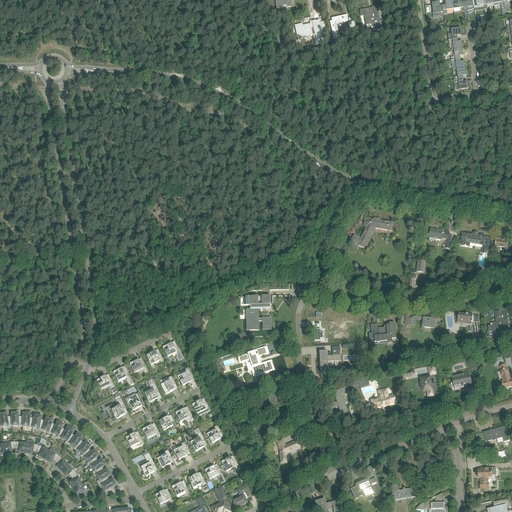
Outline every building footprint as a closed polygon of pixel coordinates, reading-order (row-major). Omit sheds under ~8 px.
[(275,0),(276,8),(290,7),(292,6),(291,0),(293,0),(275,0)] [(459,0),(457,0),(453,1),(454,9),(461,8),(461,12),(464,12),(463,3),(460,3),(459,0)] [(465,0),(466,3),(463,3),(464,12),(468,11),(474,9),(474,7),(473,0),(465,0)] [(480,0),(473,0),(474,7),(474,9),(474,10),(482,9),(485,9),(484,8),(483,0),(480,1),(480,0)] [(486,1),(484,2),(484,8),(485,9),(485,12),(487,12),(487,10),(488,10),(488,7),(494,6),(494,4),(493,0),(486,0),(486,1)] [(511,0),(503,0),(504,2),(505,6),(505,7),(505,11),(506,13),(511,12),(510,5),(511,4),(510,1),(511,1),(511,0)] [(446,5),(443,6),(443,7),(444,15),(448,14),(447,10),(454,9),(453,1),(449,1),(448,1),(445,2),(446,5)] [(434,12),(432,12),(433,16),(433,18),(442,17),(441,15),(444,15),(443,7),(440,8),(440,7),(440,6),(440,3),(437,3),(435,3),(432,3),(434,12)] [(369,9),(360,10),(361,16),(364,16),(366,22),(366,24),(371,23),(371,26),(375,25),(376,29),(381,29),(382,35),(386,34),(384,26),(380,26),(380,23),(380,21),(378,11),(377,6),(372,7),(372,8),(372,9),(369,10),(369,9)] [(330,22),(331,26),(334,40),(340,39),(336,24),(344,22),(348,21),(348,20),(347,15),(331,18),(332,21),(332,22),(330,22)] [(302,24),(295,26),(296,32),(297,32),(298,37),(304,36),(307,35),(307,36),(311,35),(311,36),(313,35),(315,35),(315,37),(316,37),(316,41),(317,43),(317,44),(317,45),(324,43),(322,33),(323,33),(322,28),(322,27),(320,28),(320,27),(321,26),(321,23),(320,20),(319,20),(316,21),(315,21),(312,22),(312,25),(311,25),(309,26),(307,26),(306,26),(304,27),(303,27),(303,26),(302,24)] [(452,33),(448,34),(449,37),(449,40),(458,39),(457,36),(461,36),(460,28),(458,29),(455,29),(452,29),(452,33)] [(280,34),(276,35),(279,48),(281,47),(282,49),(284,48),(284,47),(280,34)] [(458,39),(449,40),(449,43),(452,43),(453,50),(454,50),(463,49),(462,45),(463,45),(463,44),(462,44),(462,41),(458,42),(458,39)] [(455,57),(451,57),(452,60),(459,59),(461,59),(460,56),(464,56),(463,49),(454,50),(455,57)] [(459,59),(452,60),(452,61),(452,64),(453,71),(453,70),(457,70),(466,69),(465,65),(466,65),(465,64),(465,62),(461,62),(461,59),(459,59)] [(458,77),(454,77),(454,79),(454,81),(459,80),(462,79),(463,79),(463,76),(467,76),(466,69),(457,70),(458,74),(458,77)] [(459,80),(454,81),(455,84),(456,84),(456,87),(459,87),(460,90),(469,89),(468,85),(468,84),(468,82),(464,82),(463,79),(462,79),(459,80)] [(379,221),(379,219),(374,218),(374,220),(367,219),(365,226),(366,227),(361,239),(354,236),(350,245),(358,249),(359,246),(364,248),(366,243),(373,228),(391,231),(392,228),(393,223),(379,221)] [(447,236),(442,235),(443,231),(431,229),(430,238),(442,240),(442,239),(447,240),(446,248),(451,249),(453,236),(447,235),(447,236)] [(489,243),(484,243),(484,241),(481,241),(482,236),(462,234),(461,243),(462,243),(462,246),(470,247),(471,243),(483,245),(481,254),(488,254),(489,243)] [(511,254),(511,246),(508,246),(509,241),(502,240),(502,239),(496,239),(495,247),(504,248),(503,252),(511,253),(511,254)] [(425,273),(426,261),(418,260),(417,265),(417,268),(417,272),(425,273)] [(417,280),(417,273),(411,273),(410,282),(409,287),(413,287),(415,288),(416,280),(417,280)] [(258,297),(249,297),(249,302),(249,305),(249,306),(250,306),(250,309),(250,310),(250,327),(258,326),(259,326),(259,322),(262,321),(263,326),(271,326),(271,317),(262,318),(262,319),(259,319),(258,309),(270,309),(270,305),(271,305),(270,296),(262,297),(262,302),(262,305),(258,305),(258,297)] [(508,326),(507,314),(507,309),(500,310),(500,311),(495,312),(496,323),(492,323),(492,326),(489,327),(489,331),(493,331),(493,333),(500,332),(503,330),(504,332),(511,332),(510,325),(508,326)] [(459,313),(457,324),(462,324),(462,325),(462,324),(472,326),(473,332),(473,331),(473,336),(475,335),(476,337),(481,337),(479,321),(473,320),(473,315),(468,315),(469,314),(467,314),(466,314),(459,313)] [(329,315),(327,322),(351,327),(349,343),(357,343),(357,340),(362,341),(364,323),(351,322),(352,319),(344,317),(344,318),(329,315)] [(435,319),(413,316),(413,318),(406,317),(405,325),(415,326),(416,319),(424,320),(423,326),(435,327),(435,319)] [(371,333),(369,333),(369,339),(374,339),(375,343),(377,342),(377,344),(379,344),(379,342),(387,341),(388,343),(392,343),(391,339),(396,338),(395,327),(394,322),(389,323),(389,325),(389,327),(386,328),(384,328),(379,328),(379,329),(378,329),(377,324),(371,325),(371,330),(371,333)] [(174,348),(172,344),(172,343),(169,344),(163,347),(168,357),(175,353),(179,361),(181,360),(182,362),(184,361),(184,359),(177,346),(174,348)] [(326,354),(320,354),(321,369),(327,369),(327,368),(327,361),(340,360),(340,352),(340,346),(332,347),(332,353),(332,356),(327,356),(326,356),(326,354)] [(248,354),(237,357),(238,360),(243,362),(250,360),(251,363),(247,365),(249,372),(252,371),(253,376),(256,375),(260,374),(261,375),(264,374),(264,372),(268,371),(273,369),(270,362),(270,361),(261,364),(259,357),(264,355),(262,349),(257,351),(254,352),(248,354)] [(158,356),(156,352),(155,351),(146,356),(151,365),(160,361),(161,363),(164,362),(161,355),(158,356)] [(136,361),(130,364),(132,368),(135,373),(139,371),(143,369),(144,372),(148,370),(147,367),(144,363),(142,364),(141,364),(139,361),(139,359),(136,361)] [(475,359),(468,360),(470,368),(477,367),(475,359)] [(502,383),(497,384),(499,390),(503,389),(504,389),(505,390),(509,389),(509,388),(511,387),(511,383),(511,379),(510,380),(509,377),(510,377),(508,369),(507,370),(506,365),(500,366),(501,371),(500,371),(503,379),(504,379),(504,381),(502,382),(502,383)] [(125,373),(123,369),(122,368),(113,372),(118,382),(125,378),(129,386),(134,384),(128,371),(125,373)] [(182,386),(189,383),(191,382),(189,377),(192,375),(188,368),(185,370),(186,372),(178,377),(182,386)] [(404,372),(399,373),(401,381),(406,380),(405,378),(415,376),(414,371),(404,373),(404,372)] [(473,386),(472,385),(473,385),(470,372),(453,376),(455,388),(454,388),(454,389),(463,387),(464,387),(464,386),(468,386),(468,389),(469,389),(468,387),(473,386)] [(108,381),(106,377),(106,376),(97,381),(101,390),(109,386),(113,394),(115,393),(116,395),(119,394),(111,379),(108,381)] [(170,381),(161,385),(163,390),(166,394),(172,391),(175,390),(174,389),(172,385),(175,384),(172,376),(168,378),(170,381)] [(430,378),(421,379),(422,382),(420,383),(421,389),(423,388),(423,389),(423,388),(423,389),(424,391),(426,391),(427,390),(428,391),(429,396),(431,396),(433,396),(431,387),(432,387),(430,380),(430,378)] [(149,403),(156,400),(158,398),(156,393),(159,392),(152,379),(148,382),(152,390),(144,393),(149,403)] [(358,381),(352,383),(354,391),(355,390),(356,395),(362,393),(360,389),(358,382),(358,381)] [(334,403),(328,405),(330,410),(338,407),(340,406),(343,414),(347,412),(345,404),(344,403),(347,402),(347,403),(351,402),(349,397),(348,393),(346,387),(342,389),(339,389),(340,390),(338,390),(334,392),(337,402),(336,402),(335,402),(335,403),(334,403)] [(396,401),(397,400),(397,398),(397,397),(396,396),(395,395),(388,397),(386,389),(381,391),(382,396),(379,397),(380,398),(371,400),(372,408),(380,406),(380,407),(384,406),(393,404),(393,401),(396,401)] [(270,404),(264,406),(265,410),(272,408),(276,407),(275,401),(283,398),(281,391),(267,395),(270,403),(270,404)] [(133,411),(139,408),(142,407),(139,402),(142,400),(139,393),(130,397),(131,400),(128,402),(133,411)] [(116,408),(111,410),(116,419),(123,416),(125,415),(125,414),(123,410),(125,409),(126,408),(123,404),(120,396),(118,394),(116,395),(114,396),(115,398),(114,398),(118,406),(116,408)] [(204,405),(202,401),(201,400),(192,405),(197,414),(198,414),(199,416),(210,411),(207,404),(204,405)] [(187,413),(185,410),(185,409),(176,413),(180,423),(184,421),(185,423),(194,419),(190,412),(187,413)] [(13,413),(12,413),(12,416),(12,417),(12,426),(18,426),(18,427),(23,427),(23,426),(23,417),(18,418),(18,417),(18,413),(17,413),(17,412),(13,412),(13,413)] [(1,414),(0,414),(1,418),(1,419),(2,427),(8,426),(8,427),(13,426),(12,426),(12,417),(7,418),(7,417),(6,414),(5,414),(5,413),(1,414)] [(23,417),(23,426),(28,427),(28,428),(33,428),(34,419),(29,419),(29,418),(30,414),(28,414),(28,413),(25,413),(25,414),(23,414),(23,417)] [(34,419),(33,428),(38,429),(38,430),(39,430),(42,432),(43,430),(45,422),(40,421),(41,420),(41,416),(40,416),(37,415),(36,416),(35,415),(34,418),(34,419)] [(170,422),(169,418),(168,417),(159,421),(164,431),(172,426),(174,429),(177,427),(174,420),(170,422)] [(45,422),(43,430),(48,432),(48,433),(52,434),(53,434),(56,426),(51,424),(52,420),(51,420),(51,419),(48,418),(48,419),(46,418),(46,421),(45,422)] [(56,426),(53,434),(58,436),(57,437),(61,439),(62,439),(66,431),(61,429),(62,428),(63,425),(62,424),(62,423),(59,422),(58,423),(57,422),(56,425),(56,426)] [(154,430),(152,426),(151,425),(143,430),(147,439),(156,435),(157,437),(161,436),(157,428),(154,430)] [(212,444),(218,440),(221,439),(218,434),(221,433),(218,425),(214,427),(216,430),(207,434),(212,444)] [(477,436),(479,444),(481,444),(486,442),(491,441),(493,440),(497,439),(497,440),(498,443),(504,442),(509,441),(508,436),(507,432),(505,427),(506,427),(499,429),(499,430),(497,430),(492,432),(492,431),(490,432),(483,433),(484,434),(477,436)] [(66,431),(62,439),(66,441),(65,443),(69,446),(70,444),(75,437),(71,435),(71,434),(73,431),(72,430),(73,430),(69,428),(68,428),(66,430),(66,431)] [(195,452),(201,449),(204,447),(202,442),(205,441),(198,428),(193,431),(197,439),(190,442),(192,445),(193,447),(193,448),(195,452)] [(137,438),(135,434),(135,433),(126,438),(131,447),(139,443),(141,446),(144,444),(141,437),(137,438)] [(75,437),(70,444),(75,448),(74,449),(78,451),(84,444),(80,441),(82,438),(81,437),(82,437),(79,434),(78,435),(77,434),(76,437),(75,437)] [(285,446),(282,439),(276,441),(280,450),(281,456),(280,457),(280,459),(280,460),(281,460),(281,463),(286,463),(285,455),(289,452),(289,451),(299,447),(297,441),(285,446)] [(9,442),(9,440),(3,441),(3,445),(5,455),(10,454),(10,453),(12,452),(11,449),(15,449),(15,442),(9,442)] [(27,444),(25,455),(30,456),(30,454),(32,454),(33,451),(37,452),(39,446),(34,444),(33,444),(34,441),(27,440),(27,442),(27,444)] [(27,442),(15,442),(15,449),(15,452),(19,452),(21,452),(20,454),(25,455),(27,444),(27,442)] [(84,444),(78,451),(82,455),(81,456),(85,459),(92,453),(88,449),(89,449),(91,446),(90,445),(91,445),(88,442),(87,443),(86,442),(84,444)] [(179,460),(185,457),(187,456),(185,451),(188,449),(185,442),(181,444),(182,446),(174,451),(179,460)] [(39,446),(37,452),(41,454),(39,456),(41,457),(40,459),(44,461),(49,452),(43,449),(44,447),(42,447),(43,444),(39,443),(39,446)] [(56,462),(60,457),(61,455),(56,452),(50,449),(49,452),(44,461),(49,463),(49,462),(51,462),(52,460),(56,462)] [(92,453),(85,459),(89,463),(88,464),(91,467),(98,462),(95,458),(96,457),(98,455),(98,454),(96,451),(95,451),(94,450),(92,452),(92,453)] [(162,468),(168,465),(171,464),(168,459),(172,457),(168,450),(165,452),(166,455),(157,459),(162,468)] [(146,460),(139,464),(141,467),(145,477),(152,473),(154,472),(154,471),(152,467),(155,466),(153,461),(149,453),(148,451),(147,451),(145,452),(143,454),(144,456),(146,460)] [(60,473),(68,466),(63,461),(64,460),(60,457),(56,462),(59,465),(57,467),(58,468),(57,469),(60,473)] [(233,462),(231,459),(230,458),(221,462),(223,465),(224,467),(221,468),(221,469),(221,470),(223,470),(225,469),(226,472),(235,467),(236,470),(240,468),(236,461),(233,462)] [(98,462),(91,467),(94,471),(92,473),(95,477),(97,476),(104,471),(101,467),(102,467),(105,465),(104,464),(105,463),(103,460),(102,461),(101,460),(99,461),(98,462)] [(68,466),(60,473),(64,477),(65,475),(66,476),(68,474),(71,478),(76,474),(83,469),(80,466),(76,469),(77,470),(75,471),(73,469),(72,470),(68,466)] [(216,471),(214,467),(214,466),(211,467),(205,470),(210,480),(217,476),(221,484),(223,483),(224,485),(227,484),(226,482),(219,469),(216,471)] [(481,470),(478,470),(478,474),(479,478),(481,478),(481,484),(480,484),(481,489),(489,489),(489,483),(488,483),(488,478),(492,478),(492,476),(492,474),(492,473),(492,468),(484,468),(484,470),(481,470)] [(104,471),(97,476),(99,480),(99,481),(97,482),(100,487),(102,486),(109,482),(106,477),(107,477),(110,475),(110,474),(109,470),(108,471),(107,470),(105,471),(104,471)] [(71,484),(69,485),(72,489),(81,485),(78,479),(80,478),(78,476),(76,474),(71,478),(73,481),(70,482),(71,484)] [(200,479),(198,475),(197,474),(188,479),(193,488),(200,485),(204,493),(209,490),(203,477),(200,479)] [(109,482),(102,486),(105,491),(104,491),(105,495),(115,494),(112,487),(113,487),(116,485),(115,484),(116,484),(114,480),(113,481),(113,480),(110,481),(109,482)] [(371,487),(369,482),(368,480),(356,485),(357,486),(356,487),(356,488),(351,489),(352,491),(351,491),(355,500),(364,496),(365,499),(372,496),(373,498),(381,494),(377,484),(371,487)] [(183,487),(181,484),(181,482),(172,487),(177,496),(185,492),(187,495),(190,493),(186,486),(183,487)] [(81,485),(72,489),(74,494),(75,493),(76,494),(79,493),(80,497),(87,497),(88,496),(86,489),(85,490),(84,490),(81,485)] [(234,503),(233,503),(235,507),(236,507),(237,508),(240,507),(244,505),(247,503),(246,500),(248,498),(248,497),(249,497),(252,495),(250,491),(247,485),(244,487),(240,489),(242,493),(239,495),(240,498),(233,501),(234,503)] [(397,485),(391,487),(392,493),(394,501),(400,500),(401,498),(407,496),(408,498),(415,497),(414,488),(406,490),(406,489),(405,489),(405,488),(404,488),(404,489),(403,489),(403,490),(399,491),(397,485)] [(213,508),(212,508),(213,508),(213,509),(214,511),(213,511),(229,511),(225,503),(229,501),(221,487),(217,489),(214,490),(214,491),(218,499),(220,502),(219,502),(220,502),(220,504),(216,506),(213,508)] [(167,496),(165,492),(164,491),(155,495),(160,505),(169,500),(170,503),(173,501),(170,494),(167,496)] [(420,505),(417,509),(417,510),(421,510),(421,508),(425,508),(431,507),(431,511),(446,511),(446,509),(443,509),(443,503),(443,493),(435,497),(436,504),(433,504),(433,499),(420,505)] [(201,497),(196,500),(199,506),(205,504),(201,497)] [(321,500),(315,501),(317,510),(317,511),(325,511),(327,510),(329,510),(333,509),(333,510),(334,510),(334,511),(341,511),(338,500),(326,504),(325,504),(326,505),(324,506),(322,499),(321,500)] [(508,511),(507,508),(511,507),(509,499),(493,503),(495,509),(494,509),(494,511),(508,511)]
